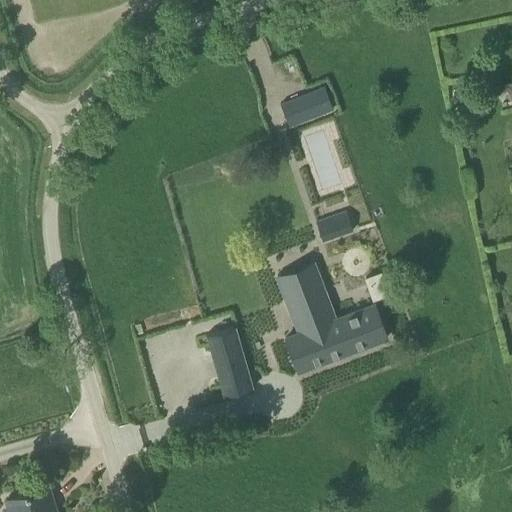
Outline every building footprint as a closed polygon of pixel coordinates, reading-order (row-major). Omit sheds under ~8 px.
[(324,84),(279,102),(290,128),(334,110),(324,84)] [(354,232),(353,230),(346,211),(316,221),(323,243),(354,232)] [(188,259),(193,278),(178,282),(186,315),(227,304),(215,252),(188,259)] [(331,322),(310,264),(279,276),(300,334),(283,340),(297,371),(388,337),(376,305),(331,322)] [(235,328),(208,336),(225,396),(252,388),(235,328)] [(56,511),(49,487),(6,500),(10,511),(56,511)]
